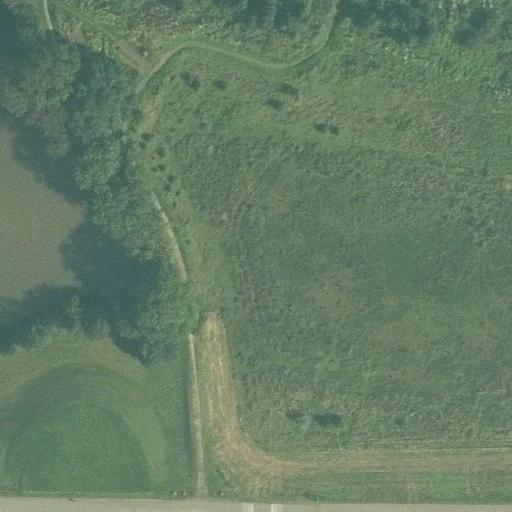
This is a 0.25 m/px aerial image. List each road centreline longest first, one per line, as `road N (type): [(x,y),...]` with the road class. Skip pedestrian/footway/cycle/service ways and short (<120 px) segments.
road 1 (unclassified): [(177,511),(0,506)]
road 2 (track): [(188,295),(200,454)]
